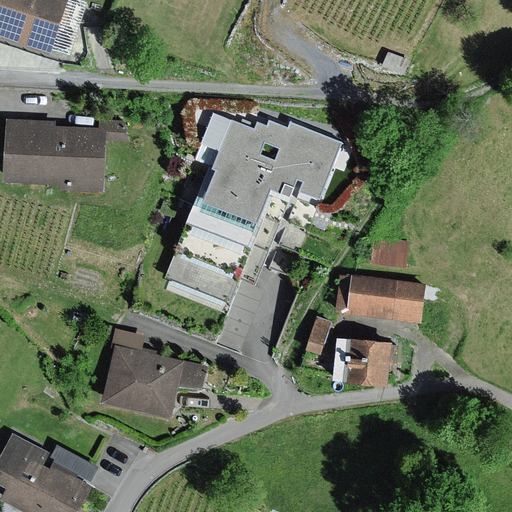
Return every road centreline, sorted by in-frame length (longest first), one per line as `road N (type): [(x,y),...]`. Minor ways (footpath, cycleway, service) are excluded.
road 1 (residential): [(122,511),(158,464),(287,409),(455,385),(511,405)]
road 2 (track): [(511,78),(430,103),(123,83)]
road 3 (residential): [(0,78),(123,83)]
